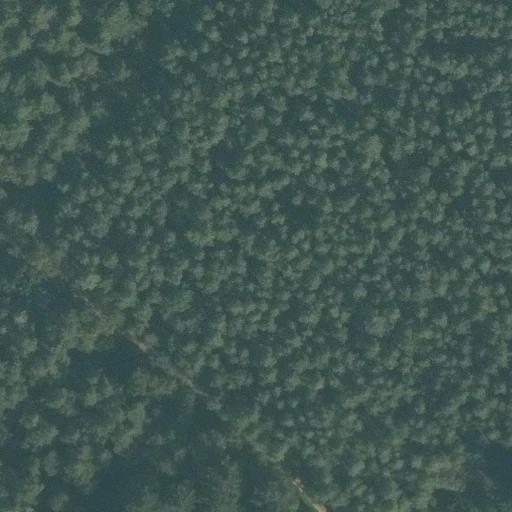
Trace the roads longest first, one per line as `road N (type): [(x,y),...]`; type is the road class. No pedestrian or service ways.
road 1 (track): [(0,242),(222,409)]
road 2 (track): [(222,409),(334,511)]
